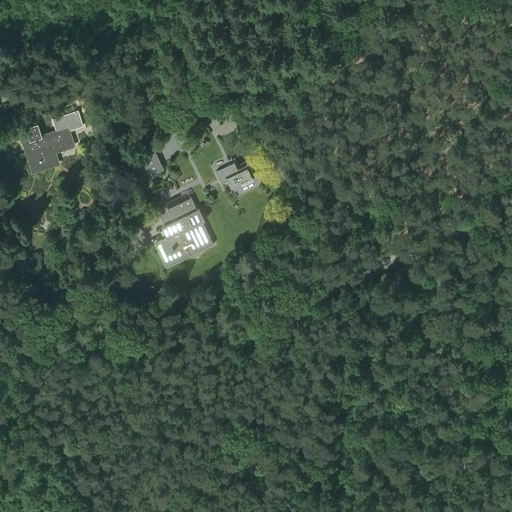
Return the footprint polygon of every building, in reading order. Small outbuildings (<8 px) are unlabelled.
[(29,138),(21,141),(32,173),(60,163),(56,152),(75,145),(70,129),(82,124),(77,110),(52,118),(56,129),(41,134),(37,123),(25,127),(29,138)] [(156,143),(139,152),(150,175),(163,168),(162,166),(165,164),(163,160),(160,162),(155,152),(160,150),(156,143)] [(232,154),(213,162),(216,169),(235,161),(232,154)] [(250,164),(225,174),(232,188),(241,184),(242,186),(255,181),(254,178),(256,177),(250,164)] [(169,208),(168,208),(174,220),(197,209),(191,196),(169,208)] [(167,204),(158,209),(165,224),(174,220),(168,208),(169,208),(167,204)] [(200,207),(197,209),(174,220),(165,224),(163,226),(168,237),(206,219),(200,207)] [(203,221),(157,243),(168,265),(214,243),(203,221)]
